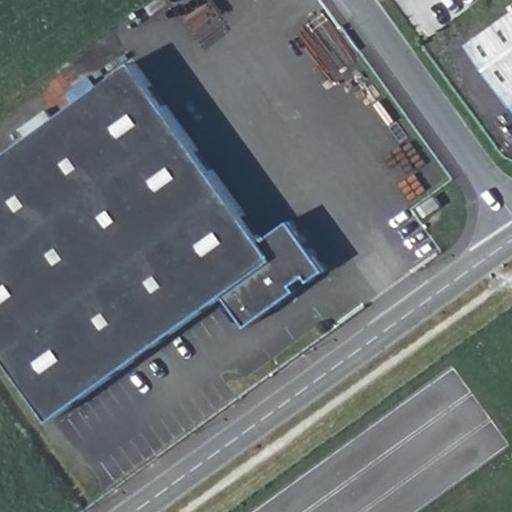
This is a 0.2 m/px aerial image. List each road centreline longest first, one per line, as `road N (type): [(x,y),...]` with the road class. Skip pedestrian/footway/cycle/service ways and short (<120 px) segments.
road 1 (tertiary): [(511,251),(145,511)]
road 2 (residential): [(358,0),(511,213)]
